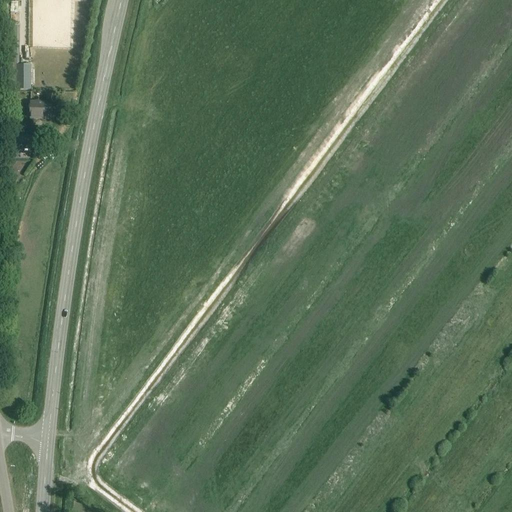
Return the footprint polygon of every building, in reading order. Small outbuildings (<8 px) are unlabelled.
[(26,9),(34,8),(33,1),(25,2),(26,9)] [(51,20),(48,29),(56,31),(59,23),(51,20)] [(19,68),(19,27),(9,27),(9,97),(10,97),(10,101),(15,101),(15,96),(15,91),(17,91),(30,91),(30,68),(19,68)] [(51,121),(52,104),(44,104),(44,102),(31,102),(30,120),(51,121)] [(17,120),(10,125),(15,132),(22,127),(17,120)] [(22,150),(30,150),(30,137),(22,137),(22,150)]
